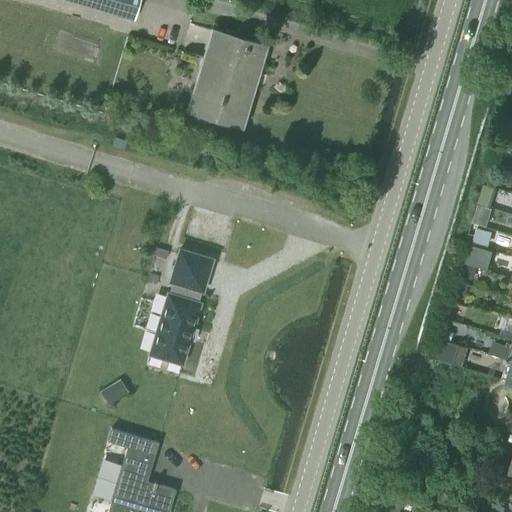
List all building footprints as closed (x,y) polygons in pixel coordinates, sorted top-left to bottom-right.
[(72,0),(133,18),(138,0),(72,0)] [(240,124),(263,44),(213,28),(189,109),(240,124)] [(482,183),(473,222),(487,225),(496,186),(482,183)] [(477,226),(473,240),(488,244),(492,230),(477,226)] [(474,243),(469,259),(484,263),(489,248),(474,243)] [(181,362),(188,338),(199,301),(197,301),(200,289),(201,290),(211,257),(179,248),(169,280),(171,281),(168,292),(167,292),(149,352),(162,356),(162,357),(168,359),(168,358),(181,362)] [(467,262),(464,274),(473,276),(476,265),(467,262)] [(459,282),(456,295),(465,298),(468,285),(459,282)] [(443,328),(440,337),(450,340),(453,331),(443,328)] [(439,340),(434,358),(460,365),(465,347),(439,340)] [(127,445),(132,446),(136,434),(110,425),(106,438),(127,445)] [(127,445),(106,511),(149,511),(150,510),(156,511),(166,511),(174,488),(145,479),(153,453),(127,445)]
